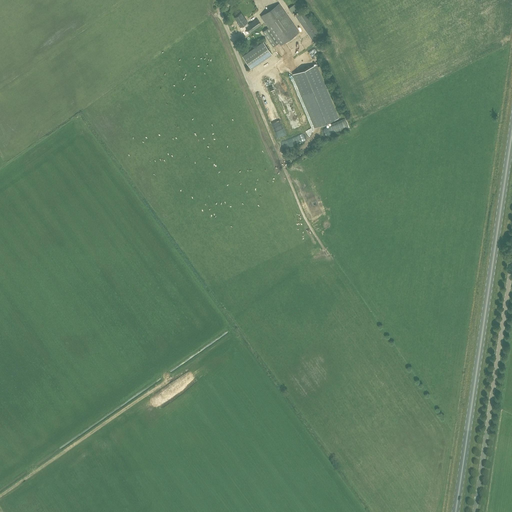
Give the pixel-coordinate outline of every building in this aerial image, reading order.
[(321,35),(298,2),(288,9),(292,14),(293,13),(313,40),(321,35)] [(261,16),(268,28),(263,32),(273,47),(279,43),(281,46),(299,33),(279,3),(261,16)] [(249,25),(241,13),(234,17),(239,23),(238,24),(240,27),(244,25),(250,33),(261,25),(257,19),(249,25)] [(297,35),(286,42),(288,45),(299,38),(297,35)] [(272,54),(263,41),(242,56),(251,68),(272,54)] [(338,118),(325,86),(316,65),(293,74),(301,95),(315,128),(338,118)] [(273,80),(281,76),(278,69),(269,74),(273,80)] [(279,138),(287,135),(283,123),(275,125),(279,138)]
